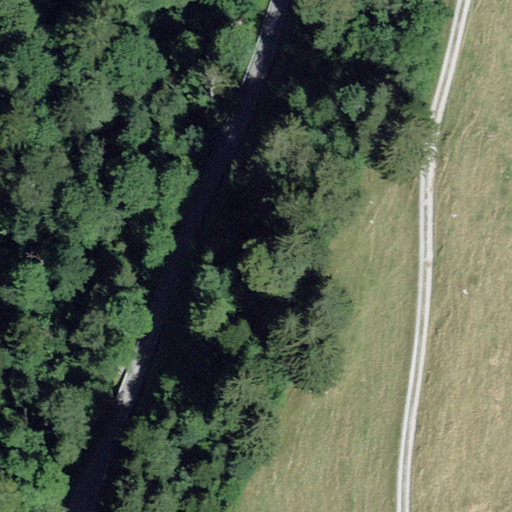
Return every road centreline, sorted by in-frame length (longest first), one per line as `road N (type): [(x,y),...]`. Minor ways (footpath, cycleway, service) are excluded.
road 1 (unclassified): [(284,0),(88,511)]
road 2 (track): [(409,511),(440,111),(470,0)]
